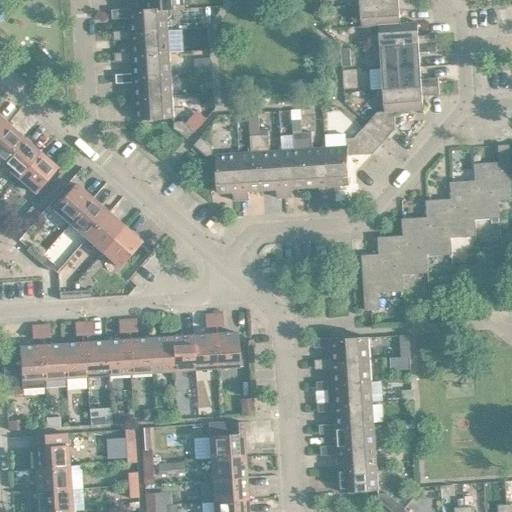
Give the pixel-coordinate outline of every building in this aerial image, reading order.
[(146,0),(147,9),(168,8),(168,9),(185,8),(184,0),(146,0)] [(363,26),(381,25),(381,24),(401,23),(401,22),(401,9),(409,9),(418,9),(417,0),(362,4),(363,26)] [(131,17),(131,29),(132,32),(170,30),(168,9),(168,8),(147,9),(131,10),(131,8),(113,9),(114,18),(131,17)] [(381,25),(382,46),(437,42),(436,33),(427,34),(419,35),(418,21),(401,22),(401,23),(381,24),(381,25)] [(132,38),(133,51),(133,54),(171,51),(170,30),(132,32),(131,29),(114,30),(115,39),(132,38)] [(382,46),(383,67),(421,65),(420,51),(428,51),(428,52),(438,51),(437,42),(382,46)] [(351,48),(342,48),(343,66),(352,65),(351,48)] [(133,60),(134,72),(134,75),(172,73),(171,51),(133,54),(133,51),(116,52),(116,61),(133,60)] [(211,57),(198,58),(199,70),(212,69),(211,57)] [(383,67),(385,89),(440,85),(439,76),(430,77),(430,78),(422,78),(421,65),(383,67)] [(135,81),(136,97),(174,94),(172,73),(134,75),(134,72),(117,73),(118,83),(135,81)] [(385,89),(386,111),(395,110),(424,109),(423,95),(431,94),(431,95),(440,94),(440,85),(385,89)] [(174,94),(136,97),(137,119),(175,116),(174,94)] [(386,111),(378,111),(370,120),(389,137),(395,129),(396,129),(396,128),(395,110),(386,111)] [(0,133),(9,123),(0,115),(0,133)] [(303,119),(293,120),(294,132),(303,131),(303,123),(303,119)] [(195,130),(183,120),(175,121),(175,127),(188,138),(195,130)] [(0,133),(0,160),(3,163),(25,138),(9,123),(0,133)] [(347,138),(347,145),(348,145),(349,154),(375,153),(375,152),(382,144),(363,128),(355,137),(347,138)] [(303,131),(307,186),(322,185),(322,194),(323,202),(330,202),(329,194),(326,147),(314,148),(313,130),(312,131),(303,131)] [(293,187),(307,186),(303,131),(294,132),(295,149),(283,150),(286,197),(293,196),(293,187)] [(279,197),(286,197),(283,150),(271,150),(270,133),(260,134),(264,189),(278,188),(279,197)] [(249,190),(264,189),(260,134),(251,135),(252,152),(240,152),(243,199),(250,199),(249,190)] [(214,155),(213,146),(202,136),(195,144),(208,155),(214,155)] [(3,163),(19,177),(42,152),(25,138),(3,163)] [(501,161),(485,162),(488,217),(501,216),(499,199),(511,198),(511,184),(509,144),(500,145),(501,161)] [(348,145),(347,145),(326,147),(329,194),(336,193),(336,184),(351,183),(349,154),(348,145)] [(42,152),(19,177),(36,192),(59,167),(42,152)] [(236,200),(243,199),(240,152),(218,154),(220,192),(235,191),(236,200)] [(477,180),(461,181),(464,235),(477,235),(476,218),(488,217),(485,162),(476,163),(477,180)] [(453,198),(437,199),(440,254),(453,253),(452,236),(464,235),(461,181),(452,181),(453,198)] [(54,208),(71,223),(94,197),(77,182),(54,208)] [(71,223),(88,237),(110,212),(94,197),(71,223)] [(429,217),(413,218),(416,272),(429,271),(427,255),(440,254),(437,199),(428,200),(429,217)] [(88,237),(104,251),(126,226),(110,212),(88,237)] [(405,235),(388,236),(392,291),(405,290),(403,273),(416,272),(413,218),(404,218),(405,235)] [(126,226),(104,251),(121,266),(143,241),(126,226)] [(392,291),(388,236),(379,237),(380,253),(364,254),(367,309),(380,308),(379,291),(392,291)] [(27,249),(39,260),(44,254),(33,243),(27,249)] [(44,254),(39,260),(51,270),(56,264),(44,254)] [(92,289),(76,290),(77,298),(92,297),(92,289)] [(77,298),(76,290),(61,291),(61,299),(77,298)] [(224,312),(215,313),(215,326),(224,325),(224,312)] [(215,326),(215,313),(206,313),(207,326),(215,326)] [(181,315),(172,316),(172,328),(181,328),(181,315)] [(172,328),(172,316),(163,316),(163,329),(172,328)] [(129,331),(128,318),(119,319),(120,332),(129,331)] [(137,318),(128,318),(129,331),(138,330),(137,318)] [(94,320),(85,321),(86,334),(94,333),(94,320)] [(86,334),(85,321),(76,322),(77,334),(86,334)] [(51,323),(42,324),(42,337),(51,336),(51,323)] [(42,337),(42,324),(33,324),(33,337),(42,337)] [(238,331),(216,333),(218,367),(241,366),(238,331)] [(216,333),(194,334),(197,369),(218,367),(216,333)] [(194,334),(173,335),(175,370),(197,369),(194,334)] [(173,335),(151,337),(153,371),(175,370),(173,335)] [(332,346),(333,358),(333,361),(371,359),(370,336),(332,339),(332,336),(315,337),(315,347),(332,346)] [(151,337),(129,338),(132,373),(153,371),(151,337)] [(129,338),(107,340),(110,374),(132,373),(129,338)] [(107,340),(86,341),(88,376),(110,374),(107,340)] [(86,341),(64,342),(67,377),(88,376),(86,341)] [(64,342),(43,344),(45,378),(67,377),(64,342)] [(45,378),(43,344),(20,345),(23,388),(46,386),(45,378)] [(334,368),(334,380),(335,383),(373,380),(371,359),(333,361),(333,358),(316,359),(317,369),(334,368)] [(335,389),(336,401),(336,404),(374,402),(373,380),(335,383),(334,380),(317,381),(318,390),(335,389)] [(413,389),(402,389),(403,400),(414,399),(413,389)] [(336,411),(337,423),(337,426),(375,423),(374,402),(336,404),(336,401),(319,403),(319,412),(336,411)] [(254,403),(242,403),(243,414),(255,413),(254,403)] [(110,407),(90,408),(91,425),(113,422),(113,409),(110,407)] [(155,407),(143,408),(144,419),(155,418),(155,407)] [(124,410),(114,410),(115,421),(124,421),(124,410)] [(61,416),(48,416),(48,426),(62,426),(62,425),(61,416)] [(27,419),(9,419),(9,428),(27,428),(27,419)] [(338,432),(339,444),(339,447),(377,445),(375,423),(337,426),(337,423),(320,424),(321,433),(338,432)] [(135,427),(126,428),(127,440),(136,440),(135,427)] [(210,435),(212,457),(246,455),(245,433),(210,435)] [(137,453),(136,440),(127,440),(127,453),(137,453)] [(34,446),(36,469),(70,466),(69,444),(34,446)] [(339,454),(340,469),(378,467),(377,445),(339,447),(339,444),(322,445),(322,455),(339,454)] [(144,449),(144,462),(154,461),(153,449),(144,449)] [(137,453),(127,453),(128,462),(137,461),(137,453)] [(212,457),(213,479),(248,477),(246,455),(212,457)] [(185,460),(159,462),(160,475),(186,472),(185,460)] [(154,461),(144,462),(145,474),(155,474),(154,461)] [(36,469),(37,490),(72,488),(70,466),(36,469)] [(378,467),(340,469),(342,491),(380,489),(378,467)] [(129,478),(130,484),(139,484),(138,471),(129,472),(129,478)] [(154,474),(144,475),(145,483),(154,482),(154,474)] [(213,479),(214,500),(249,498),(248,477),(213,479)] [(139,484),(130,484),(130,497),(139,496),(139,484)] [(37,490),(38,511),(73,510),(72,488),(37,490)] [(156,492),(147,492),(147,505),(157,504),(156,492)] [(379,499),(392,509),(392,510),(399,501),(388,492),(379,492),(379,499)] [(214,500),(215,511),(249,511),(249,498),(214,500)] [(178,511),(178,503),(167,503),(167,511),(178,511)] [(499,511),(508,511),(508,503),(498,504),(499,511)]
